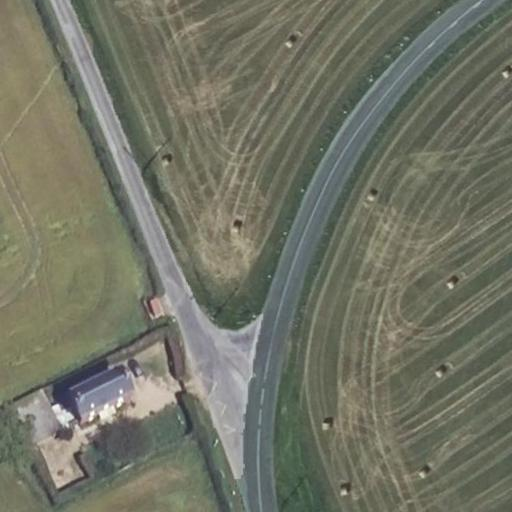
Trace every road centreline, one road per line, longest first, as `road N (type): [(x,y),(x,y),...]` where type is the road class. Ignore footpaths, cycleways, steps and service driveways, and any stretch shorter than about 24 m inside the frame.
road 1 (tertiary): [(475,0),(421,40),(321,155),(248,395)]
road 2 (unclassified): [(58,0),(191,321),(248,395)]
